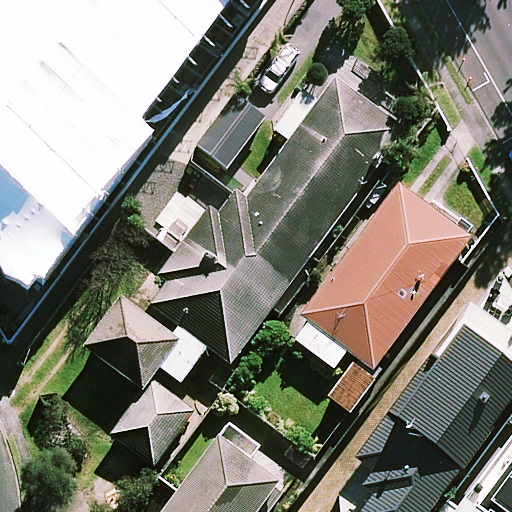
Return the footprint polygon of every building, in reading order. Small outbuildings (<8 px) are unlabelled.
[(0,0),(0,234),(15,262),(25,276),(31,278),(36,278),(41,275),(125,164),(126,159),(125,154),(121,148),(229,0),(0,0)] [(237,200),(208,177),(154,239),(175,255),(161,275),(169,281),(152,304),(179,324),(174,331),(147,311),(124,293),(85,345),(142,388),(159,365),(182,382),(209,346),(230,363),(407,128),(368,98),(377,86),(329,50),(272,125),(293,141),(256,190),(237,200)] [(473,248),(400,194),(301,326),(375,380),(473,248)] [(374,493),(358,511),(430,511),(511,410),(511,355),(469,321),(361,455),(366,459),(376,468),(363,484),(374,493)] [(193,412),(152,381),(112,435),(153,465),(193,412)] [(263,511),(285,480),(219,433),(163,511),(263,511)] [(511,511),(511,460),(473,511),(511,511)]
